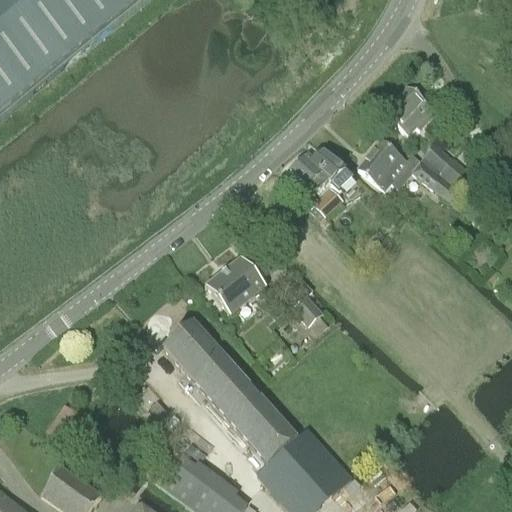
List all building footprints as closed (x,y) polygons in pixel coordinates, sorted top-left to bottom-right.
[(0,0),(0,126),(153,0),(0,0)] [(419,135),(436,116),(406,91),(382,118),(407,141),(415,132),(419,135)] [(384,196),(390,188),(397,194),(411,177),(448,207),(456,197),(410,160),(405,167),(380,146),(357,174),(384,196)] [(458,196),(472,180),(452,162),(451,164),(433,149),(423,161),(440,176),(438,179),(458,196)] [(303,161),(330,188),(338,197),(351,183),(321,155),(313,163),(307,157),(303,161)] [(317,200),(330,188),(303,161),(289,174),(306,192),(306,191),(314,200),(317,200)] [(323,222),(341,206),(330,193),(312,210),(323,222)] [(266,294),(258,284),(241,263),(206,291),(231,322),(266,294)] [(306,301),(291,314),(307,332),(308,330),(322,318),(307,302),(306,301)] [(165,354),(269,470),(257,480),(285,511),(321,511),(352,484),(309,434),(298,443),(194,327),(165,354)] [(158,429),(159,428),(169,419),(157,406),(146,416),(158,429)] [(63,409),(45,437),(62,448),(80,421),(63,409)] [(182,462),(160,491),(176,503),(198,474),(182,462)] [(41,500),(57,511),(94,511),(102,501),(61,471),(41,500)] [(0,511),(14,511),(0,500),(0,511)] [(233,501),(225,511),(245,511),(246,511),(233,501)]
